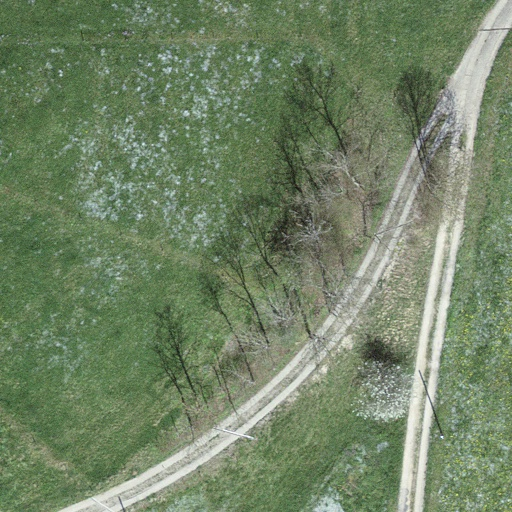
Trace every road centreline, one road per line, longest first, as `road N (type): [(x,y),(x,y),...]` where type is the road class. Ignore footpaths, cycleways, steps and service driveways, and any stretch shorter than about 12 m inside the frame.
road 1 (track): [(89,511),(208,447),(266,403),(353,306),(397,232),(430,139),(511,4)]
road 2 (track): [(411,511),(439,275),(482,46)]
